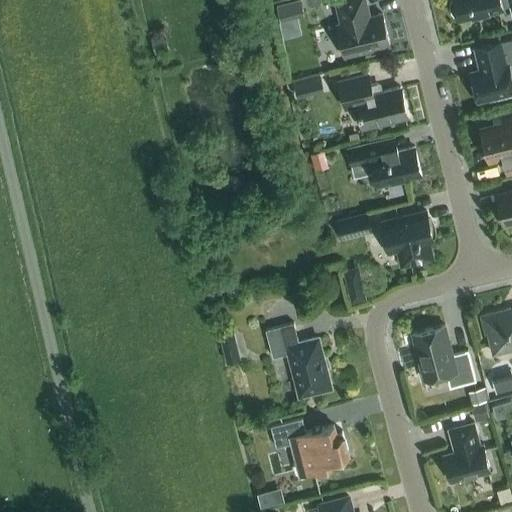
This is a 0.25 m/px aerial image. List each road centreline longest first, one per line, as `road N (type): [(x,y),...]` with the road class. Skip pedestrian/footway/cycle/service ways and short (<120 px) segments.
road 1 (residential): [(92,511),(0,120)]
road 2 (residential): [(420,511),(377,331),(393,303),(478,278)]
road 3 (residential): [(478,278),(413,0)]
